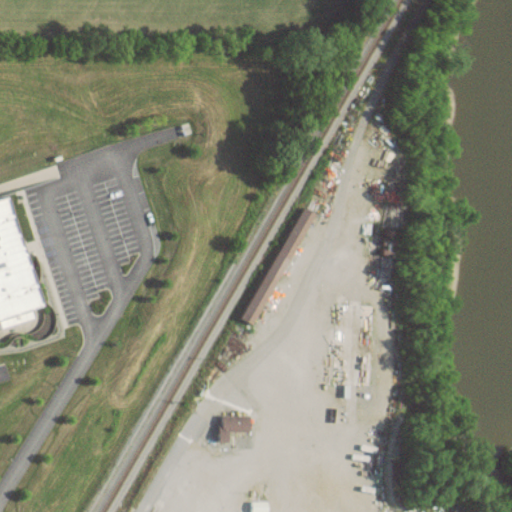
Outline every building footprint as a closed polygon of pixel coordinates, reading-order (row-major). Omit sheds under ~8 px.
[(239,319),(252,325),(310,211),(297,205),(239,319)] [(0,325),(26,318),(22,305),(29,303),(0,206),(0,325)] [(331,382),(368,384),(370,305),(334,303),(331,382)] [(372,404),(372,385),(356,384),(355,404),(372,404)] [(215,441),(224,441),(224,431),(245,431),(246,414),(216,414),(215,441)] [(247,511),(264,511),(265,501),(248,500),(247,511)]
